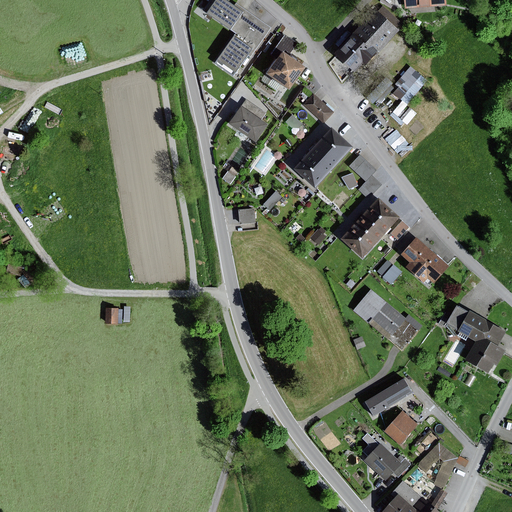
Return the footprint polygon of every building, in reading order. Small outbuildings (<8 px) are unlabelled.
[(236,5),(228,0),(216,0),(208,11),(232,28),(244,11),(236,5)] [(449,0),(407,0),(409,9),(450,5),(449,0)] [(273,27),(238,2),(236,5),(244,11),(232,28),(237,32),(235,35),(253,49),(250,54),(253,56),(273,27)] [(383,11),(380,8),(337,55),(361,77),(402,32),(401,31),(407,24),(387,6),(383,11)] [(272,54),(278,57),(282,52),(283,53),(287,47),(293,51),(299,43),(286,34),(272,54)] [(253,49),(235,35),(219,58),(237,71),(250,54),(253,49)] [(283,53),(282,52),(278,57),(266,74),(288,89),(303,67),(283,53)] [(430,80),(413,66),(393,90),(410,104),(430,80)] [(328,105),(317,94),(308,104),(327,121),(336,112),(335,111),(328,105)] [(268,113),(249,99),(231,125),(258,144),(271,125),(263,119),(268,113)] [(328,105),(335,111),(337,109),(331,103),(328,105)] [(355,146),(335,128),(321,143),(318,140),(310,149),(313,152),(298,168),(318,187),(355,146)] [(363,155),(353,165),(369,180),(378,170),(363,155)] [(360,185),(355,173),(346,177),(352,189),(360,185)] [(383,184),(375,176),(362,189),(369,196),(373,191),(375,193),(383,184)] [(265,202),(273,207),(282,193),(275,188),(265,202)] [(403,216),(382,197),(368,212),(365,210),(356,220),(358,222),(345,237),(366,256),(403,216)] [(257,208),(242,209),(243,223),(259,222),(257,208)] [(411,227),(404,221),(394,233),(401,239),(411,227)] [(330,237),(322,230),(314,239),(321,246),(330,237)] [(450,265),(419,238),(406,253),(416,262),(412,267),(433,285),(450,265)] [(405,272),(391,259),(380,271),(395,284),(405,272)] [(48,279),(34,263),(26,271),(37,284),(41,280),(43,283),(48,279)] [(422,329),(374,290),(356,311),(405,350),(422,329)] [(449,322),(479,339),(488,337),(501,344),(509,331),(461,302),(449,322)] [(122,307),(108,307),(107,323),(121,323),(122,307)] [(510,349),(501,344),(488,337),(479,339),(467,359),(490,373),(496,363),(500,365),(510,349)] [(417,395),(407,377),(365,403),(376,420),(417,395)] [(421,423),(406,409),(388,430),(403,443),(421,423)] [(422,464),(437,472),(434,478),(444,484),(462,452),(437,438),(422,464)] [(403,462),(383,443),(367,459),(387,478),(395,470),(403,462)] [(395,470),(401,476),(413,463),(407,457),(403,462),(395,470)] [(442,511),(407,480),(397,490),(402,495),(386,511),(442,511)]
